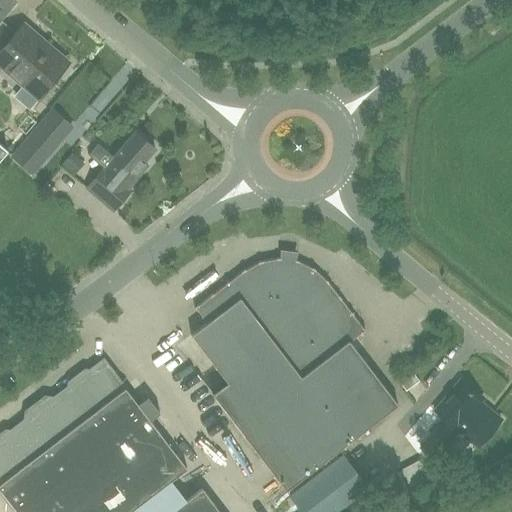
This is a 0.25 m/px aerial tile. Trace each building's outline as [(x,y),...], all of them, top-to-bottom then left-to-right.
[(0,0),(0,160),(8,152),(0,144),(0,19),(12,5),(5,0),(0,0)] [(4,49),(0,45),(0,64),(38,97),(67,63),(23,26),(4,49)] [(29,172),(59,137),(70,125),(50,108),(39,120),(9,155),(29,172)] [(103,168),(86,189),(114,211),(131,191),(127,188),(137,177),(148,165),(143,161),(154,148),(146,141),(147,139),(139,132),(137,134),(135,132),(113,157),(114,158),(105,169),(103,168)] [(92,156),(105,167),(114,155),(101,145),(92,156)] [(312,268),(297,260),(280,258),(277,258),(262,261),(258,262),(245,269),(194,308),(206,323),(191,335),(227,383),(212,395),(286,491),(398,405),(350,342),(365,330),(327,280),(315,270),(312,268)] [(147,397),(137,404),(106,363),(51,405),(43,404),(34,411),(32,420),(0,444),(0,490),(10,503),(9,503),(15,511),(131,511),(187,469),(150,420),(159,413),(147,397)] [(401,375),(408,391),(422,385),(415,369),(401,375)] [(435,411),(445,419),(421,448),(435,459),(459,430),(478,445),(500,418),(480,402),(483,399),(460,380),(435,411)] [(447,452),(466,467),(480,449),(462,434),(447,452)] [(342,456),(290,496),(302,511),(336,511),(367,488),(342,456)] [(219,511),(202,488),(170,511),(219,511)]
